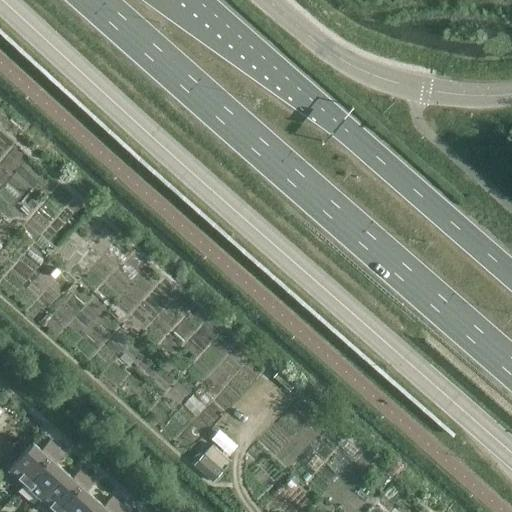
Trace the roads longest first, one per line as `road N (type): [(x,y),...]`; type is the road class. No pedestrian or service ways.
road 1 (trunk): [(94,0),(511,367)]
road 2 (trunk): [(511,274),(195,0)]
road 3 (unclassified): [(511,94),(469,96),(372,76),(342,62),(267,0)]
